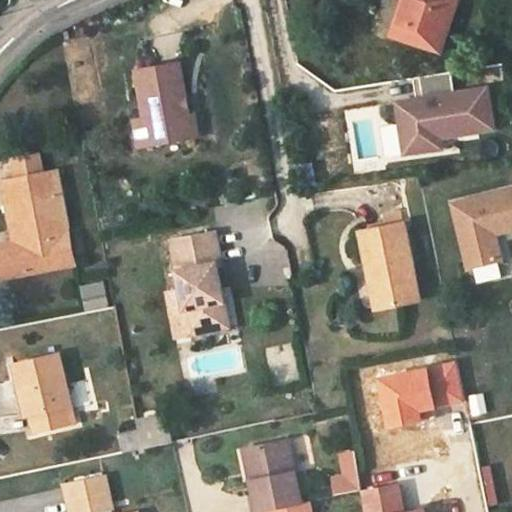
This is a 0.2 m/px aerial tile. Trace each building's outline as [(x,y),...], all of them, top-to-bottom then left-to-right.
[(404,0),(393,35),(440,51),(457,0),(404,0)] [(181,63),(137,71),(146,119),(146,120),(153,119),(158,143),(194,137),(189,108),(182,110),(180,100),(187,99),(181,63)] [(415,101),(396,104),(404,155),(441,149),(440,139),(493,130),(487,89),(454,94),(450,73),(418,78),(422,100),(415,101)] [(422,100),(418,78),(412,79),(415,101),(422,100)] [(308,92),(288,96),(294,132),(314,128),(308,92)] [(158,143),(153,119),(146,120),(146,119),(137,121),(142,146),(158,143)] [(23,249),(17,250),(7,253),(10,276),(72,263),(59,197),(62,196),(58,172),(43,175),(39,154),(13,159),(17,180),(4,182),(8,206),(14,204),(23,249)] [(511,230),(511,190),(453,204),(468,268),(501,260),(495,234),(511,230)] [(15,241),(17,250),(23,249),(14,204),(8,206),(15,241)] [(361,232),(368,269),(375,268),(383,307),(420,299),(402,212),(385,215),(387,227),(361,232)] [(216,231),(211,232),(217,264),(222,263),(216,231)] [(211,232),(172,239),(190,333),(223,327),(216,289),(222,288),(217,264),(211,232)] [(17,250),(15,241),(0,245),(0,263),(2,277),(10,276),(7,253),(17,250)] [(375,268),(368,269),(375,308),(383,307),(375,268)] [(83,287),(88,313),(109,309),(104,284),(83,287)] [(216,289),(223,327),(229,326),(222,288),(216,289)] [(218,353),(189,363),(193,377),(223,367),(218,353)] [(66,406),(70,405),(59,355),(15,365),(25,415),(31,414),(35,431),(70,424),(66,406)] [(381,378),(390,425),(422,419),(420,409),(429,407),(464,400),(456,363),(381,378)] [(420,409),(422,419),(431,417),(429,407),(420,409)] [(125,453),(143,449),(140,432),(122,436),(125,453)] [(288,440),(251,447),(257,479),(249,481),(255,511),(259,511),(267,511),(300,504),(288,440)] [(243,449),(249,481),(257,479),(251,447),(243,449)] [(334,451),(338,491),(363,488),(358,448),(334,451)] [(95,511),(111,508),(105,478),(69,485),(74,511),(95,511)] [(362,492),(365,511),(424,511),(424,508),(404,511),(398,484),(362,492)] [(311,511),(309,502),(300,504),(267,511),(311,511)]
